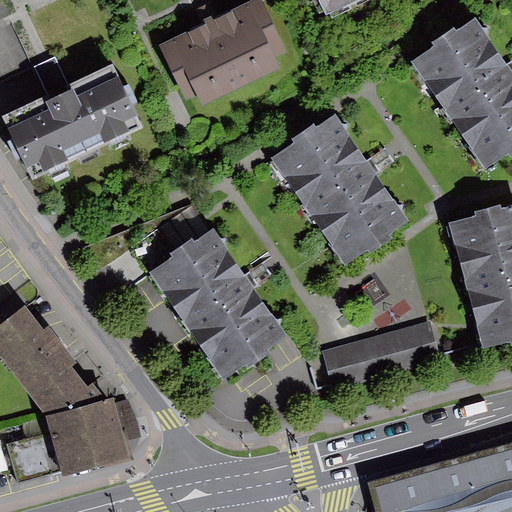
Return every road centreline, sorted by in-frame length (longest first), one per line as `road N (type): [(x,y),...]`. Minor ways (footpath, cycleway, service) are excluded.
road 1 (unclassified): [(240,487),(197,457),(0,196)]
road 2 (primary): [(511,412),(357,456)]
road 3 (primary): [(357,456),(240,487)]
